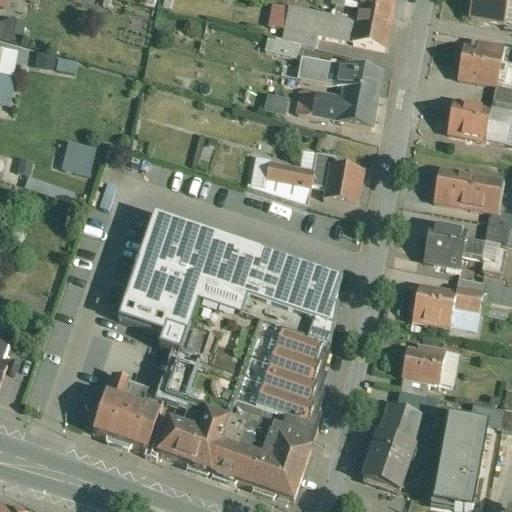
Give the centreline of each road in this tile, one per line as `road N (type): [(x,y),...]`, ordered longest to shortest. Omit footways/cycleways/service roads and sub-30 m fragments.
road 1 (residential): [(331,511),(419,0)]
road 2 (secondary): [(0,456),(164,511)]
